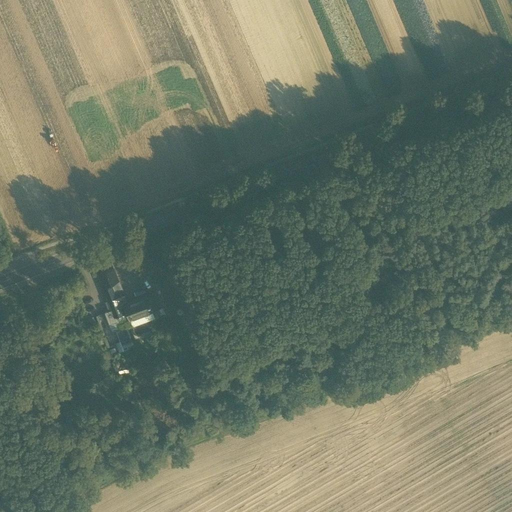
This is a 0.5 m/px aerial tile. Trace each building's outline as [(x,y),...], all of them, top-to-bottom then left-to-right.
[(98,273),(103,285),(118,280),(113,267),(98,273)] [(118,323),(129,319),(124,304),(127,303),(118,280),(103,285),(109,301),(106,302),(107,305),(110,304),(118,323)] [(147,295),(153,310),(162,306),(156,291),(147,295)] [(147,295),(127,303),(124,304),(129,319),(130,319),(153,310),(147,295)] [(114,332),(119,344),(127,341),(122,329),(114,332)]
